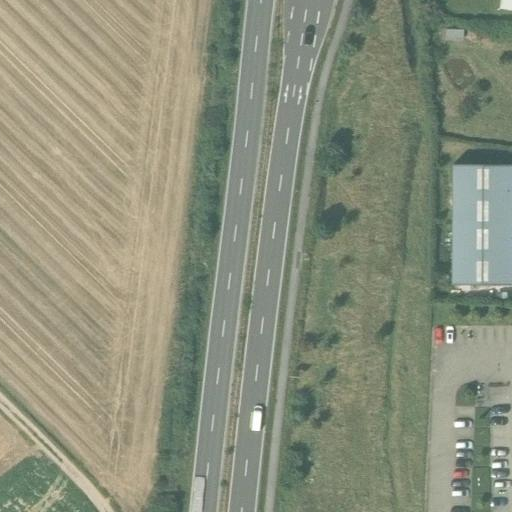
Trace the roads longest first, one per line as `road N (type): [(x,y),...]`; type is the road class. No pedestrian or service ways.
road 1 (secondary): [(242,511),(307,0)]
road 2 (secondary): [(263,0),(202,511)]
road 3 (track): [(111,511),(0,399)]
